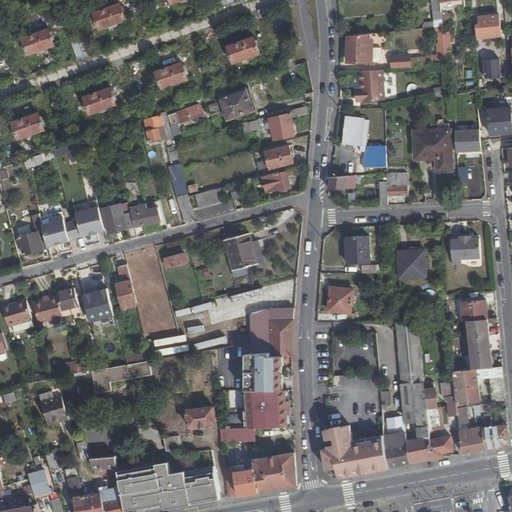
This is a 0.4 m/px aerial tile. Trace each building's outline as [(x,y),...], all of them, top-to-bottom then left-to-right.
[(216,0),(220,8),(233,4),(231,0),(216,0)] [(119,5),(92,15),(99,33),(125,24),(119,5)] [(500,8),(479,10),(481,30),(502,28),(500,8)] [(61,10),(52,13),(55,21),(64,17),(61,10)] [(444,20),(436,21),(440,59),(447,58),(444,20)] [(369,28),(350,29),(349,56),(368,57),(369,43),(373,43),(374,35),(368,35),(369,28)] [(48,31),(24,39),(30,57),(54,49),(48,31)] [(69,42),(75,60),(89,55),(83,37),(69,42)] [(255,59),(250,43),(224,52),(229,68),(255,59)] [(410,61),(410,48),(392,49),(393,62),(410,61)] [(486,77),(504,77),(504,57),(485,57),(486,77)] [(280,62),(283,71),(292,69),(290,60),(280,62)] [(386,62),(364,64),(364,82),(361,82),(361,94),(386,92),(386,62)] [(184,84),(178,67),(152,76),(157,93),(184,84)] [(112,108),(106,92),(81,101),(86,117),(112,108)] [(244,92),(217,101),(224,122),(251,113),(244,92)] [(387,101),(387,109),(399,107),(397,100),(387,101)] [(511,100),(491,103),(493,128),(511,126),(511,100)] [(174,126),(200,117),(196,107),(188,109),(187,107),(176,111),(176,114),(171,116),(169,112),(163,114),(162,114),(170,138),(177,135),(174,126)] [(366,111),(348,108),(344,136),(362,139),(361,143),(367,144),(371,113),(366,112),(366,111)] [(303,109),(288,112),(290,119),(304,115),(303,109)] [(169,138),(162,114),(156,116),(157,118),(141,122),(143,130),(140,131),(141,135),(145,134),(147,144),(158,141),(154,126),(159,125),(163,140),(169,138)] [(287,116),(265,121),(271,143),(293,138),(287,116)] [(40,133),(35,117),(9,126),(15,142),(40,133)] [(253,132),(264,128),(261,118),(250,123),(253,132)] [(451,170),(448,124),(431,125),(431,129),(431,133),(414,134),(416,159),(437,158),(438,171),(451,170)] [(480,130),(456,131),(458,153),(482,151),(480,130)] [(387,146),(367,146),(364,167),(387,167),(387,146)] [(286,147),(261,154),(266,171),(290,165),(286,147)] [(176,160),(173,150),(164,152),(167,163),(176,160)] [(35,163),(52,157),(50,152),(33,158),(35,163)] [(22,163),(27,183),(36,181),(30,160),(22,163)] [(178,171),(178,168),(167,171),(178,213),(188,210),(189,210),(185,198),(178,171)] [(8,169),(0,171),(0,173),(1,179),(9,177),(8,169)] [(407,171),(387,172),(387,181),(388,195),(408,194),(407,171)] [(274,174),(260,178),(264,193),(277,190),(278,193),(287,190),(283,173),(274,175),(274,174)] [(360,180),(361,176),(331,179),(330,189),(330,190),(356,187),(356,181),(360,180)] [(192,185),(184,186),(186,194),(193,192),(192,185)] [(217,189),(192,196),(195,209),(220,202),(217,189)] [(122,193),(125,201),(132,199),(130,191),(122,193)] [(132,228),(132,230),(158,223),(154,209),(136,214),(132,199),(125,201),(125,203),(132,228)] [(132,228),(125,203),(100,210),(106,235),(132,228)] [(188,210),(178,213),(181,225),(191,222),(188,210)] [(94,235),(102,233),(96,211),(74,217),(75,223),(80,239),(86,237),(87,239),(94,237),(94,235)] [(39,228),(36,216),(30,217),(34,234),(17,239),(22,257),(45,250),(39,228)] [(39,228),(45,250),(68,244),(67,242),(63,226),(62,222),(39,228)] [(63,226),(67,242),(80,239),(75,223),(63,226)] [(461,231),(452,232),(454,257),(463,256),(463,251),(483,250),(482,230),(472,230),(472,228),(469,228),(469,230),(464,230),(464,228),(461,228),(461,231)] [(369,229),(347,229),(347,256),(369,256),(369,229)] [(221,241),(231,278),(262,270),(254,242),(248,243),(246,235),(221,241)] [(427,241),(400,243),(401,270),(428,269),(427,241)] [(181,255),(162,260),(164,270),(184,265),(181,255)] [(127,262),(132,285),(142,283),(136,260),(127,262)] [(119,311),(134,307),(124,267),(115,270),(119,285),(113,287),(119,311)] [(345,283),(332,282),(330,300),(352,303),(355,280),(345,279),(345,283)] [(107,289),(84,295),(92,323),(115,317),(107,289)] [(488,290),(464,293),(465,312),(466,312),(489,310),(488,290)] [(55,295),(59,313),(76,309),(72,291),(55,295)] [(31,303),(36,325),(61,319),(59,313),(55,295),(46,297),(47,299),(40,301),(31,303)] [(0,312),(5,329),(9,328),(11,336),(32,330),(24,302),(7,307),(8,309),(0,312)] [(287,343),(292,306),(265,310),(252,313),(252,343),(252,349),(252,354),(267,353),(267,356),(277,356),(287,356),(287,343)] [(489,310),(466,312),(471,361),(478,360),(494,358),(489,310)] [(419,313),(398,313),(400,339),(399,340),(402,383),(405,404),(407,413),(418,412),(417,398),(427,398),(425,373),(419,313)] [(252,349),(252,343),(243,345),(243,358),(246,359),(247,391),(278,391),(277,356),(267,356),(267,353),(252,354),(252,349)] [(122,358),(124,365),(147,361),(145,353),(133,356),(132,352),(121,354),(122,358)] [(505,367),(503,356),(494,358),(478,360),(479,370),(489,368),(505,367)] [(99,362),(101,369),(124,365),(122,358),(99,362)] [(479,370),(478,360),(471,361),(454,362),(456,379),(480,376),(479,370)] [(111,369),(88,373),(92,395),(109,393),(108,384),(150,377),(147,363),(131,365),(111,369)] [(61,370),(63,377),(66,377),(66,376),(75,374),(72,364),(62,365),(63,370),(61,370)] [(507,388),(505,367),(489,368),(492,390),(507,388)] [(435,372),(425,373),(427,398),(430,421),(440,419),(439,410),(442,410),(441,403),(438,404),(435,372)] [(480,376),(456,379),(458,399),(459,412),(467,411),(465,393),(482,391),(480,375),(480,376)] [(458,399),(456,379),(447,380),(449,401),(451,400),(458,399)] [(247,391),(243,391),(245,428),(254,428),(283,426),(281,391),(278,391),(247,391)] [(5,394),(7,403),(18,400),(16,392),(5,394)] [(489,393),(482,394),(485,418),(488,438),(506,435),(511,428),(509,414),(491,416),(489,393)] [(63,394),(42,400),(49,423),(69,417),(63,394)] [(430,421),(427,398),(417,398),(418,412),(420,428),(409,429),(412,453),(432,449),(431,429),(430,421)] [(459,412),(458,399),(451,400),(454,420),(460,419),(459,412)] [(386,423),(386,427),(408,423),(407,418),(407,413),(405,404),(402,404),(402,407),(388,408),(390,422),(386,423)] [(210,408),(184,411),(186,427),(212,424),(210,408)] [(386,423),(386,422),(352,428),(349,412),(325,418),(327,431),(325,435),(326,440),(324,440),(325,450),(327,454),(327,460),(338,464),(339,465),(340,467),(390,457),(386,427),(386,423)] [(469,420),(461,422),(463,443),(488,438),(485,418),(474,419),(474,416),(468,417),(469,420)] [(408,423),(386,427),(390,457),(412,453),(409,429),(408,423)] [(455,440),(453,426),(431,429),(432,449),(444,447),(443,442),(455,440)] [(221,429),(224,453),(240,450),(240,442),(244,442),(245,443),(254,442),(254,428),(245,428),(221,429)] [(160,438),(161,445),(162,451),(178,448),(175,436),(160,438)] [(88,441),(80,442),(82,459),(91,458),(88,441)] [(48,455),(53,469),(59,467),(55,453),(48,455)] [(252,469),(256,492),(292,485),(291,453),(251,461),(252,468),(252,469)] [(89,460),(89,463),(93,476),(109,474),(109,469),(114,469),(112,458),(89,460)] [(117,488),(121,510),(159,503),(160,510),(188,504),(187,501),(216,496),(211,467),(166,475),(164,463),(152,465),(153,467),(115,474),(117,488)] [(252,469),(252,468),(241,469),(241,466),(220,468),(223,498),(256,492),(252,469)] [(25,476),(31,495),(47,490),(42,471),(25,476)] [(75,478),(64,479),(68,495),(78,493),(75,478)] [(7,510),(0,487),(0,511),(35,511),(33,504),(7,510)] [(121,511),(121,510),(117,488),(96,491),(96,493),(69,497),(72,511),(121,511)]
